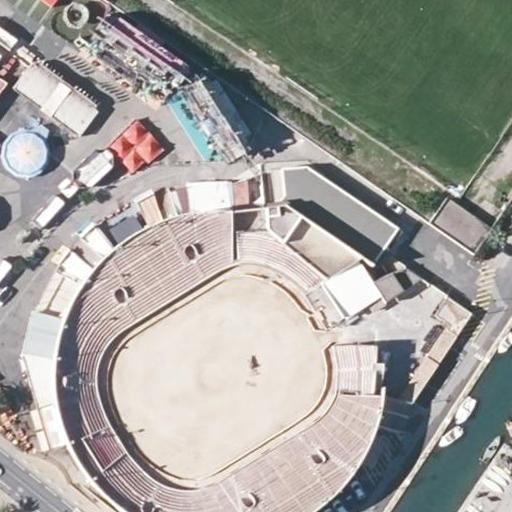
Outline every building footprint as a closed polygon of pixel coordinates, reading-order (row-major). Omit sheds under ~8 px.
[(95,4),(85,22),(154,62),(164,43),(95,4)] [(0,69),(10,76),(18,64),(0,53),(0,69)] [(34,58),(12,82),(74,139),(96,115),(34,58)] [(150,90),(181,114),(202,86),(171,62),(150,90)] [(123,131),(148,160),(163,148),(138,119),(123,131)] [(0,155),(0,158),(26,180),(56,142),(29,120),(0,155)] [(281,165),(283,200),(361,255),(372,263),(382,249),(399,226),(306,164),(281,165)] [(185,188),(172,190),(176,212),(189,209),(185,188)] [(230,264),(231,232),(235,231),(236,263),(249,263),(260,265),(262,266),(272,271),(284,277),(302,291),(318,315),(325,324),(326,326),(383,294),(361,255),(283,200),(232,204),(215,209),(184,215),(168,219),(150,225),(137,233),(118,245),(103,257),(92,269),(83,280),(73,295),(67,308),(61,323),(56,338),(51,366),(52,384),(57,416),(63,434),(71,452),(89,481),(105,498),(123,511),(310,511),(315,508),(331,497),(342,484),(357,464),(370,440),(375,425),(379,412),(381,397),(381,388),(372,387),(376,346),(356,345),(333,345),(336,366),(337,381),(334,396),(329,408),(321,418),(212,486),(198,490),(187,490),(176,490),(163,485),(146,475),(125,452),(118,457),(101,429),(110,425),(101,409),(96,391),(94,374),(99,357),(108,343),(117,332),(143,317),(183,291),(196,283),(218,270),(230,264)] [(445,200),(429,221),(474,253),(490,230),(445,200)] [(409,265),(380,277),(388,296),(417,283),(409,265)] [(456,336),(471,313),(446,297),(435,315),(448,325),(445,330),(456,336)] [(456,336),(445,330),(405,390),(417,394),(428,378),(456,336)] [(397,401),(410,404),(417,394),(405,390),(397,401)]
